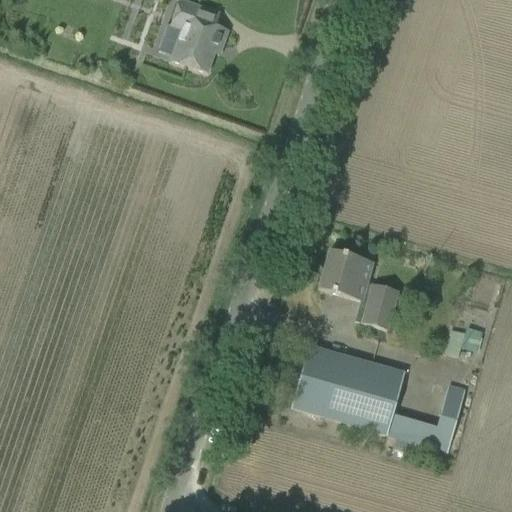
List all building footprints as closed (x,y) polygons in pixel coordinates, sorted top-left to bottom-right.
[(213,29),(218,17),(179,3),(170,28),(182,32),(171,64),(205,76),(215,48),(221,50),(226,34),(213,29)] [(328,254),(317,292),(366,306),(360,327),(385,334),(396,295),(365,286),(371,266),(328,254)] [(476,356),(481,335),(465,331),(463,337),(449,333),(443,357),(457,361),(459,352),(476,356)] [(306,350),(289,411),(385,438),(395,440),(407,444),(446,455),(464,393),(447,388),(437,424),(435,431),(418,426),(391,419),(402,377),(306,350)] [(395,440),(393,447),(405,450),(407,444),(395,440)]
